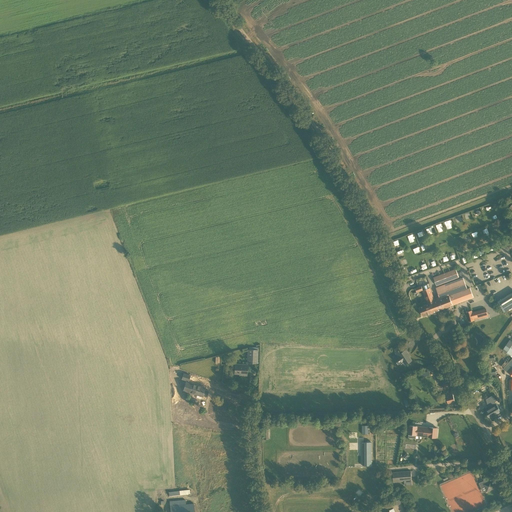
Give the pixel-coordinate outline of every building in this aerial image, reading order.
[(462,271),(457,273),(456,270),(456,269),(433,278),(436,285),(458,277),(458,276),(463,274),(462,271)] [(438,295),(433,297),(435,301),(429,303),(433,313),(453,305),(473,297),(470,288),(467,289),(463,278),(436,288),(438,295)] [(430,288),(429,288),(428,284),(422,286),(423,290),(426,300),(433,297),(430,288)] [(504,312),(511,307),(511,292),(497,301),(504,312)] [(435,301),(433,297),(426,300),(428,304),(419,307),(422,316),(433,313),(429,303),(435,301)] [(474,320),(474,319),(472,313),(472,310),(466,312),(468,322),(474,320)] [(511,341),(510,340),(503,350),(511,356),(511,354),(511,341)] [(257,364),(258,350),(248,349),(247,363),(257,364)] [(405,365),(412,360),(410,357),(406,350),(402,352),(401,349),(395,353),(397,356),(398,357),(395,359),(398,364),(403,361),(405,365)] [(247,375),(247,366),(235,365),(234,374),(241,374),(241,375),(247,375)] [(188,381),(190,375),(182,373),(181,379),(188,381)] [(204,389),(205,388),(186,382),(183,390),(202,396),(207,397),(208,391),(204,389)] [(448,403),(455,401),(452,391),(448,393),(449,395),(448,396),(448,397),(446,397),(448,403)] [(495,402),(498,400),(493,393),(479,401),(481,405),(488,401),(492,407),(485,411),(489,418),(500,412),(495,402)] [(436,437),(437,428),(417,426),(409,425),(408,437),(416,438),(416,435),(436,437)] [(362,453),(362,465),(371,465),(371,441),(362,442),(362,448),(365,447),(365,453),(362,453)] [(393,482),(411,481),(411,471),(392,472),(393,482)] [(491,481),(489,478),(484,480),(486,483),(484,484),(487,491),(494,488),(491,481)] [(194,511),(194,503),(186,504),(170,505),(170,511),(194,511)]
